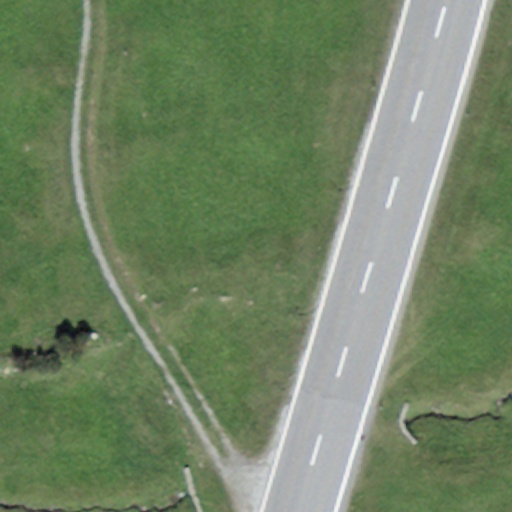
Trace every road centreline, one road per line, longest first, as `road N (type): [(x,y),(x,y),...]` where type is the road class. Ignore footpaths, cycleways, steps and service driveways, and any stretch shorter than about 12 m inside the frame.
road 1 (track): [(96,0),(89,175),(105,236),(263,511)]
road 2 (primary): [(294,511),(448,0)]
